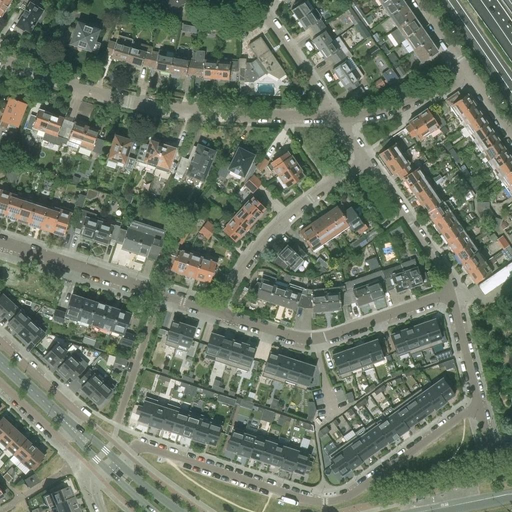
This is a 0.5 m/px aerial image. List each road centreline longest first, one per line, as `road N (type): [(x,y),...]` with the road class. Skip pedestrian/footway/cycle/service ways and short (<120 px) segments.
road 1 (residential): [(118,463),(144,443),(310,501),(338,500),(477,403)]
road 2 (residential): [(335,117),(168,110),(0,60)]
road 3 (residential): [(451,294),(315,338),(216,311)]
road 4 (residential): [(216,311),(0,241)]
road 5 (residential): [(216,311),(263,240),(363,160)]
road 6 (residential): [(451,294),(438,263),(363,160)]
road 7 (residential): [(470,75),(396,107),(335,117)]
road 8 (residential): [(335,117),(256,0)]
